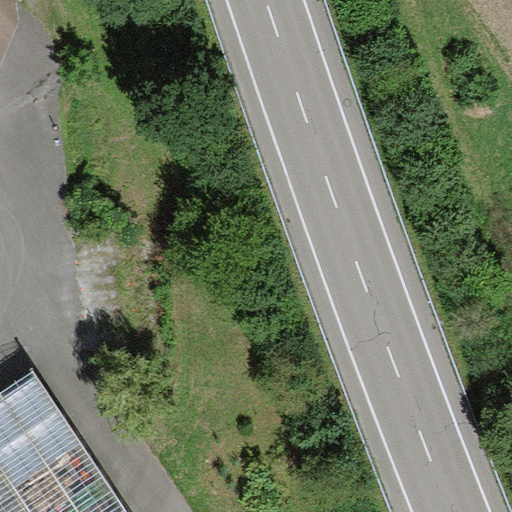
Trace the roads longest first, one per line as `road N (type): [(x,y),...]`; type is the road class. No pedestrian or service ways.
road 1 (primary): [(448,511),(258,0)]
road 2 (track): [(0,260),(165,511)]
